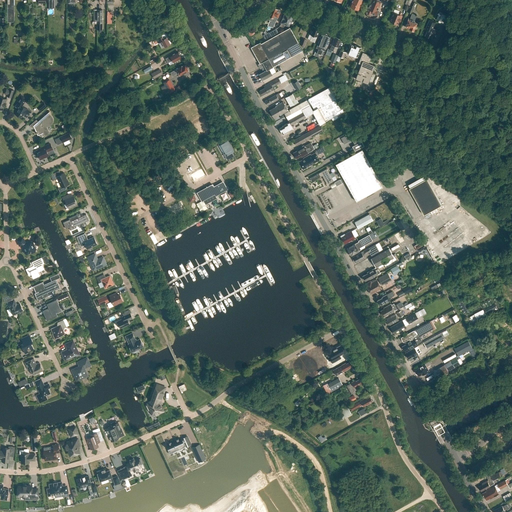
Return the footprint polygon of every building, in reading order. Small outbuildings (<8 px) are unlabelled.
[(352,0),(350,5),(358,9),(362,0),(352,0)] [(370,0),(366,11),(367,11),(367,12),(367,13),(368,13),(369,13),(370,13),(371,13),(375,14),(376,14),(377,10),(381,1),(379,0),(378,0),(370,0)] [(412,0),(406,0),(403,9),(407,11),(409,6),(410,6),(412,0)] [(447,0),(444,8),(451,10),(454,0),(447,0)] [(412,1),(407,12),(411,14),(415,3),(412,1)] [(270,20),(267,26),(273,28),(276,20),(281,11),(273,7),(269,15),(268,15),(266,19),(270,20)] [(402,16),(401,15),(402,13),(399,12),(398,14),(393,12),(391,17),(390,17),(389,19),(390,20),(389,21),(397,24),(398,20),(400,21),(402,16)] [(293,16),(288,14),(285,13),(281,23),(289,26),(291,20),(293,21),(295,17),(293,16)] [(408,18),(405,27),(409,28),(409,29),(413,30),(416,23),(414,22),(414,21),(416,15),(412,14),(410,19),(408,18)] [(429,27),(426,35),(432,38),(434,33),(435,34),(437,29),(434,28),(436,23),(430,20),(427,26),(429,27)] [(259,64),(263,72),(259,74),(262,80),(272,75),(269,69),(302,50),(299,45),(290,27),(261,44),(260,42),(251,47),(260,63),(259,64)] [(319,29),(313,27),(312,30),(311,30),(310,33),(310,34),(312,35),(310,40),(314,42),(316,38),(316,37),(317,37),(318,34),(317,34),(319,29)] [(326,33),(322,31),(320,37),(319,37),(318,39),(319,40),(316,48),(317,48),(315,52),(319,53),(322,46),(326,37),(325,37),(326,33)] [(269,32),(263,35),(266,40),(271,37),(269,32)] [(326,37),(322,46),(319,53),(322,55),(324,51),(326,48),(329,40),(328,40),(330,35),(326,33),(325,37),(326,37)] [(156,40),(153,42),(154,45),(158,43),(161,41),(165,47),(170,44),(166,37),(163,39),(162,36),(156,39),(156,40)] [(331,44),(332,44),(329,50),(333,51),(335,46),(338,47),(341,39),(335,36),(331,44)] [(341,50),(338,56),(343,58),(345,52),(357,57),(361,47),(355,45),(354,46),(350,44),(347,52),(341,50)] [(181,58),(181,57),(180,54),(179,54),(178,52),(170,56),(165,58),(168,63),(168,62),(169,64),(170,65),(174,63),(174,62),(174,61),(175,62),(177,61),(177,60),(181,58)] [(361,65),(355,79),(367,83),(368,80),(370,82),(372,77),(369,76),(374,65),(369,63),(372,56),(362,52),(358,64),(361,65)] [(155,55),(152,57),(153,59),(150,61),(151,63),(158,59),(155,55)] [(185,64),(170,72),(172,76),(178,72),(180,75),(188,70),(187,67),(186,67),(185,64)] [(160,75),(158,71),(152,74),(154,79),(160,75)] [(265,88),(259,91),(262,95),(267,92),(268,93),(274,90),(272,87),(280,82),(281,83),(290,79),(287,74),(264,87),(265,88)] [(175,90),(169,79),(163,83),(169,93),(175,90)] [(297,81),(293,83),(297,90),(301,87),(297,81)] [(308,99),(314,110),(318,108),(318,109),(317,110),(324,122),(337,114),(337,116),(344,112),(342,109),(330,87),(308,99)] [(7,95),(7,96),(11,98),(14,90),(9,88),(8,90),(7,89),(5,94),(7,95)] [(293,93),(285,97),(291,106),(298,102),(293,93)] [(29,115),(31,112),(27,110),(28,109),(22,106),(26,99),(23,98),(24,96),(21,95),(16,102),(18,103),(15,107),(18,109),(17,110),(16,110),(14,113),(21,118),(23,115),(27,117),(28,114),(29,115)] [(51,95),(45,101),(49,104),(55,99),(51,95)] [(265,100),(266,102),(267,105),(278,99),(276,95),(265,100)] [(313,113),(313,110),(307,100),(289,110),(289,111),(284,114),(289,122),(283,126),(279,128),(281,132),(283,135),(293,129),(291,125),(313,113)] [(37,107),(40,111),(47,105),(43,101),(37,107)] [(270,110),(274,117),(280,114),(280,115),(288,110),(287,108),(288,108),(285,103),(284,104),(283,102),(276,106),(276,107),(270,110)] [(52,122),(53,120),(52,119),(51,117),(48,113),(49,112),(38,121),(36,120),(30,125),(33,129),(34,127),(38,135),(43,133),(44,135),(49,133),(48,131),(48,130),(46,127),(50,125),(51,124),(52,122)] [(320,126),(294,140),(293,140),(296,145),(322,131),(320,126)] [(360,141),(354,130),(349,133),(349,134),(341,138),(344,143),(352,139),(355,144),(352,146),(354,151),(363,145),(361,141),(360,141)] [(59,137),(61,142),(70,138),(68,133),(59,137)] [(227,159),(233,156),(231,152),(233,151),(227,140),(225,141),(224,139),(217,142),(219,145),(221,144),(225,152),(223,153),(227,159)] [(40,148),(41,151),(37,153),(40,159),(49,155),(47,152),(53,149),(50,144),(40,148)] [(293,153),(296,158),(301,156),(302,156),(312,151),(312,150),(314,149),(312,146),(306,149),(304,146),(297,149),(298,150),(293,153)] [(362,149),(335,164),(356,201),(382,186),(362,149)] [(303,158),(304,159),(298,162),(302,169),(319,160),(315,152),(311,155),(310,154),(303,158)] [(333,181),(336,179),(334,176),(331,177),(327,169),(310,178),(311,181),(320,176),(320,177),(322,176),(327,184),(333,181)] [(59,171),(50,175),(53,181),(57,179),(61,187),(58,188),(59,191),(60,192),(66,189),(66,188),(65,186),(69,184),(64,173),(61,174),(59,171)] [(409,188),(424,214),(442,205),(427,178),(409,188)] [(212,184),(196,192),(202,202),(214,195),(215,197),(228,190),(223,181),(214,186),(212,184)] [(73,207),(73,206),(77,204),(73,196),(67,198),(66,195),(62,197),(64,201),(65,201),(69,209),(73,207)] [(77,215),(68,218),(69,220),(63,222),(66,229),(69,227),(70,230),(76,227),(76,226),(80,224),(83,227),(87,224),(86,222),(89,220),(86,214),(78,218),(77,215)] [(358,228),(373,220),(369,214),(355,222),(358,228)] [(404,218),(396,222),(400,230),(408,226),(404,218)] [(385,225),(381,220),(377,222),(380,228),(385,225)] [(345,244),(355,238),(355,237),(358,235),(355,229),(351,231),(344,234),(344,233),(344,234),(340,236),(341,238),(342,238),(345,244)] [(84,234),(77,237),(81,246),(85,245),(87,249),(97,244),(94,237),(87,240),(84,234)] [(369,235),(358,241),(359,242),(357,243),(357,242),(347,248),(351,255),(361,249),(359,247),(372,239),(369,235)] [(23,237),(16,240),(19,246),(21,245),(23,249),(25,253),(26,254),(30,252),(31,253),(32,253),(35,252),(35,250),(34,250),(33,246),(34,244),(32,242),(30,241),(25,243),(23,237)] [(370,251),(372,255),(379,251),(375,244),(368,248),(353,257),(352,257),(352,258),(354,262),(355,262),(356,262),(364,258),(362,255),(366,253),(366,254),(370,251)] [(389,248),(371,258),(376,267),(394,257),(389,248)] [(95,254),(88,257),(93,270),(106,264),(103,257),(97,260),(95,254)] [(26,269),(29,276),(31,275),(33,279),(40,276),(38,272),(44,269),(42,265),(44,264),(42,257),(32,262),(33,266),(26,269)] [(397,266),(390,269),(394,275),(400,271),(397,266)] [(367,272),(367,273),(362,276),(365,280),(369,278),(369,279),(380,273),(378,270),(376,271),(374,268),(367,272)] [(53,291),(60,288),(56,279),(60,277),(58,273),(50,277),(51,281),(44,285),(43,282),(33,286),(36,293),(37,292),(38,294),(35,295),(38,300),(48,296),(49,296),(55,294),(53,291)] [(387,273),(377,278),(382,286),(391,280),(387,273)] [(103,275),(97,278),(99,283),(102,282),(105,289),(114,284),(110,275),(105,278),(103,275)] [(365,284),(366,285),(370,294),(381,288),(376,279),(371,282),(371,281),(365,284)] [(405,294),(412,290),(409,286),(403,289),(405,294)] [(382,298),(377,300),(379,304),(381,303),(382,304),(385,302),(386,303),(389,301),(388,298),(394,295),(392,291),(382,297),(382,298)] [(116,293),(109,296),(114,306),(118,304),(123,301),(120,295),(117,296),(116,293)] [(106,295),(98,299),(100,305),(109,301),(106,295)] [(8,302),(10,308),(13,315),(19,312),(20,312),(22,311),(23,311),(23,310),(20,304),(16,305),(14,299),(8,302)] [(45,313),(44,314),(47,320),(53,318),(51,315),(61,311),(56,300),(46,304),(48,308),(43,310),(45,313)] [(410,310),(416,307),(413,302),(405,306),(406,309),(409,308),(410,310)] [(385,308),(381,311),(384,316),(394,310),(394,311),(400,308),(398,303),(395,305),(394,305),(392,306),(391,304),(385,307),(385,308)] [(418,317),(426,313),(423,308),(415,313),(405,318),(409,324),(418,319),(418,317)] [(122,316),(123,318),(117,321),(120,328),(129,324),(128,320),(132,318),(130,313),(131,312),(130,309),(126,311),(126,312),(122,314),(123,316),(122,316)] [(386,319),(387,320),(386,321),(388,325),(389,324),(390,325),(399,321),(395,314),(386,319)] [(459,320),(456,314),(451,317),(454,323),(459,320)] [(467,318),(471,325),(478,321),(474,314),(467,318)] [(53,334),(55,339),(60,337),(60,336),(64,334),(63,331),(65,327),(66,326),(63,319),(57,322),(59,325),(50,329),(51,329),(53,334)] [(402,320),(390,327),(394,334),(406,327),(402,320)] [(417,344),(413,337),(417,334),(419,336),(433,328),(429,321),(401,337),(403,342),(409,339),(409,341),(406,343),(407,344),(402,346),(402,347),(402,348),(403,350),(404,350),(404,351),(409,348),(417,344)] [(442,332),(423,342),(426,348),(445,338),(442,332)] [(128,344),(132,352),(143,347),(143,346),(143,345),(142,343),(141,343),(140,339),(136,341),(132,333),(125,336),(129,344),(128,344)] [(21,344),(21,345),(24,352),(28,350),(28,351),(29,351),(34,349),(31,343),(32,342),(32,341),(29,335),(21,339),(23,343),(22,344),(21,344)] [(330,347),(327,348),(331,356),(339,353),(338,350),(345,347),(343,343),(344,343),(342,339),(341,339),(340,338),(328,344),(330,347)] [(73,340),(64,344),(66,348),(67,348),(68,350),(62,353),(61,352),(65,360),(79,354),(73,340)] [(459,356),(473,348),(469,341),(455,349),(459,356)] [(414,347),(405,352),(408,358),(413,356),(413,357),(418,354),(421,352),(417,346),(414,348),(414,347)] [(452,360),(445,365),(433,371),(437,379),(449,373),(448,370),(455,366),(456,367),(461,364),(456,356),(451,359),(452,360)] [(33,358),(25,362),(28,368),(29,367),(33,375),(43,370),(39,362),(36,364),(33,358)] [(76,370),(72,371),(74,376),(74,375),(77,380),(82,378),(82,379),(85,377),(87,376),(84,368),(88,366),(85,359),(78,362),(80,366),(75,368),(76,370)] [(342,365),(334,370),(336,373),(344,369),(345,371),(349,369),(348,368),(352,365),(350,362),(346,364),(345,363),(342,365)] [(419,368),(415,370),(417,374),(418,374),(419,376),(422,374),(423,375),(429,371),(425,364),(419,368)] [(338,378),(327,384),(327,383),(323,385),(328,394),(343,386),(338,378)] [(50,393),(48,388),(50,387),(48,384),(44,386),(41,379),(34,382),(39,392),(40,393),(36,395),(39,401),(42,402),(47,399),(45,396),(50,393)] [(358,385),(361,383),(359,379),(355,381),(355,380),(351,382),(352,383),(347,385),(349,389),(352,394),(357,391),(355,387),(358,386),(358,385)] [(159,403),(164,388),(157,385),(151,401),(148,402),(148,401),(147,402),(148,403),(147,403),(146,405),(147,407),(149,408),(150,408),(154,415),(163,411),(159,403)] [(354,395),(343,401),(345,405),(356,399),(354,395)] [(360,401),(350,407),(352,410),(362,404),(363,406),(367,404),(372,401),(370,397),(367,399),(366,398),(360,401)] [(342,418),(351,413),(347,407),(338,412),(342,418)] [(360,415),(366,412),(363,407),(357,411),(360,415)] [(120,436),(122,436),(123,433),(121,429),(120,429),(117,422),(116,423),(116,422),(115,422),(111,424),(111,425),(110,425),(110,427),(106,429),(111,441),(118,438),(118,437),(119,436),(120,436)] [(68,428),(70,437),(79,435),(76,426),(68,428)] [(91,437),(87,438),(91,449),(98,446),(97,442),(103,440),(100,431),(91,434),(91,437)] [(170,449),(167,450),(169,454),(184,447),(186,446),(191,444),(187,436),(182,438),(182,439),(180,440),(179,438),(178,439),(178,438),(176,439),(176,440),(175,440),(174,440),(172,441),(172,442),(170,442),(169,442),(169,443),(167,444),(170,449)] [(66,445),(65,446),(66,449),(67,449),(68,449),(70,453),(72,454),(75,453),(75,454),(79,453),(78,447),(78,446),(79,446),(77,439),(70,441),(69,444),(66,445)] [(53,449),(43,451),(45,460),(52,458),(52,460),(57,459),(56,452),(59,452),(58,444),(52,445),(53,449)] [(2,461),(8,462),(9,455),(14,456),(15,447),(9,446),(9,449),(4,448),(4,451),(0,451),(0,457),(2,458),(2,461)] [(29,453),(24,453),(24,449),(19,449),(19,455),(21,454),(21,462),(29,462),(29,460),(35,460),(35,454),(29,454),(29,453)] [(201,449),(194,453),(198,462),(206,459),(201,449)] [(123,474),(120,476),(121,480),(127,477),(125,474),(130,471),(129,470),(133,469),(134,471),(138,469),(137,467),(141,465),(141,464),(142,463),(140,459),(139,459),(138,458),(134,460),(134,458),(133,459),(130,460),(129,460),(130,462),(126,464),(127,467),(126,467),(125,467),(120,469),(123,474)] [(105,469),(97,472),(100,480),(112,476),(109,470),(106,471),(105,469)] [(501,476),(499,472),(490,477),(492,479),(489,480),(488,480),(487,480),(482,483),(482,484),(479,486),(482,491),(490,486),(495,484),(493,480),(501,476)] [(81,478),(76,479),(79,488),(91,484),(88,476),(84,477),(84,476),(80,477),(81,478)] [(506,480),(497,484),(500,489),(508,485),(510,484),(508,479),(506,480)] [(50,488),(47,489),(48,496),(55,495),(54,493),(62,492),(63,496),(63,497),(69,496),(67,487),(62,488),(62,486),(61,482),(57,483),(57,482),(54,482),(54,483),(49,484),(50,488)] [(1,499),(7,500),(8,489),(3,488),(3,485),(0,484),(0,495),(1,495),(1,499)] [(483,493),(486,500),(490,498),(490,499),(499,494),(495,485),(486,490),(486,491),(483,493)] [(31,489),(31,486),(19,486),(19,491),(18,491),(18,496),(19,496),(19,497),(23,497),(23,496),(24,496),(24,495),(31,495),(31,499),(36,498),(36,496),(38,495),(38,489),(31,489)] [(503,496),(505,500),(511,497),(510,492),(503,496)] [(502,506),(495,510),(495,511),(503,511),(505,511),(505,510),(509,507),(511,506),(509,503),(507,504),(503,506),(502,506)]
